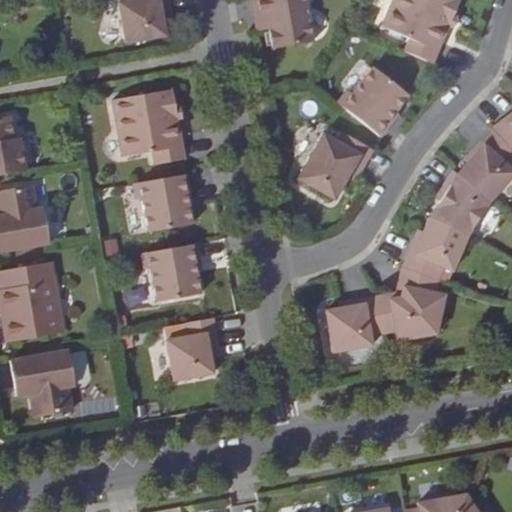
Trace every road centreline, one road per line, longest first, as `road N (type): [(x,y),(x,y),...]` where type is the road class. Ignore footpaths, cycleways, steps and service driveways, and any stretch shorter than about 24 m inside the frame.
road 1 (unclassified): [(507,0),(485,68),(419,141),(358,237),(341,250),(263,273)]
road 2 (secondary): [(0,492),(293,439)]
road 3 (residential): [(214,0),(263,273)]
road 4 (secondary): [(293,439),(511,400)]
road 5 (residential): [(263,273),(293,439)]
